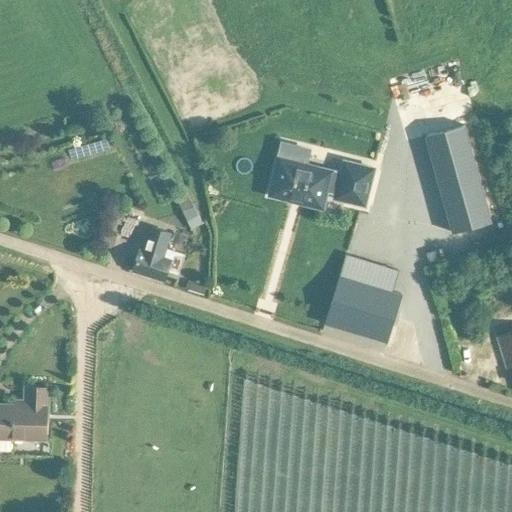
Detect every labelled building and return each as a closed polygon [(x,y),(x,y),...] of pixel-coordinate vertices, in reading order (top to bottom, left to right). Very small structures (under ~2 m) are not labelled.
[(429,135),(425,136),(447,213),(452,232),(491,221),(464,125),(429,135)] [(322,207),(326,190),(335,193),(334,199),(365,207),(376,167),(344,158),(340,174),(280,159),(271,194),(322,207)] [(202,223),(195,207),(186,191),(176,196),(192,228),(202,223)] [(140,249),(133,270),(164,281),(167,271),(179,274),(185,254),(166,248),(171,233),(151,227),(144,250),(140,249)] [(386,341),(401,293),(340,274),(325,322),(386,341)] [(192,282),(189,290),(205,295),(207,288),(192,282)] [(511,334),(499,338),(507,366),(511,365),(511,334)] [(0,438),(46,440),(47,406),(49,406),(50,388),(25,387),(24,405),(0,403),(0,438)] [(0,463),(11,464),(12,449),(0,447),(0,463)]
